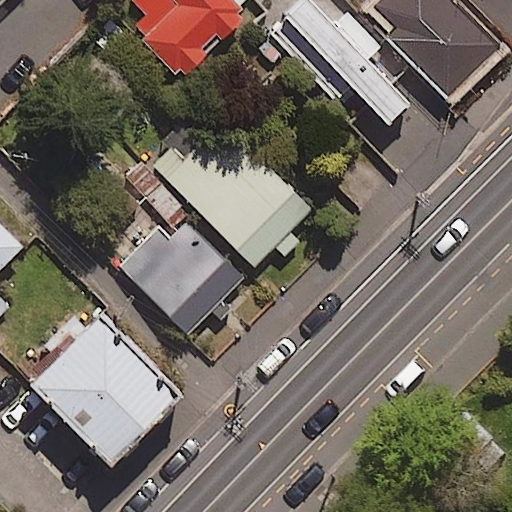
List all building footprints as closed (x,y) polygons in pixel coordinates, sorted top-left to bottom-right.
[(190,74),(245,18),(239,13),(245,7),(237,0),(130,0),(145,15),(135,25),(146,35),(143,38),(179,73),(184,68),(190,74)] [(339,22),(316,0),(297,0),(284,13),(298,27),(287,38),(341,93),(353,81),(394,123),(416,102),(372,58),(384,46),(349,11),(339,22)] [(502,43),(458,0),(375,0),(372,4),(396,28),(387,37),(449,97),(502,43)] [(311,208),(230,128),(215,144),(207,136),(185,158),(172,146),(153,165),(198,210),(254,265),(311,208)] [(118,265),(188,333),(254,265),(198,210),(172,236),(158,223),(118,265)] [(0,268),(25,243),(0,218),(0,268)] [(187,394),(105,313),(35,384),(117,465),(187,394)]
